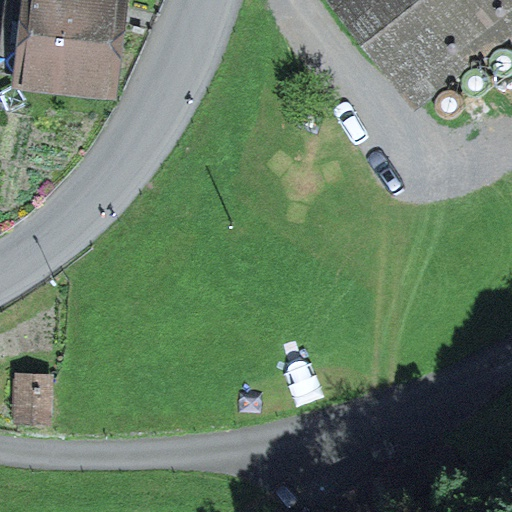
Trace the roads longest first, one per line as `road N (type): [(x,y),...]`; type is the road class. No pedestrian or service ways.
road 1 (residential): [(511,357),(326,434),(203,452),(80,455),(0,444)]
road 2 (residential): [(0,269),(102,192),(162,109),(209,0)]
